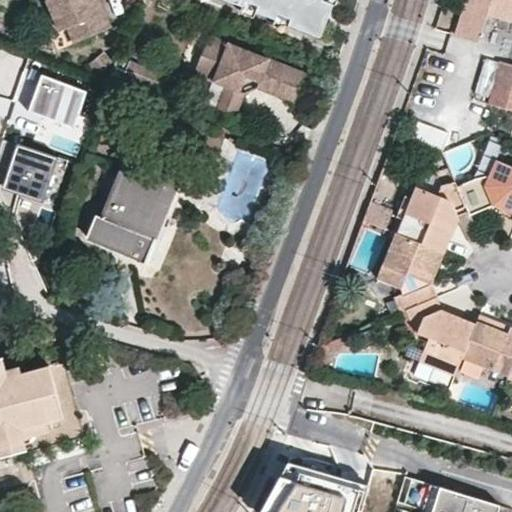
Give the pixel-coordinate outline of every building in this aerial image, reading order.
[(46,0),(61,30),(68,27),(76,42),(113,24),(101,0),(46,0)] [(229,0),(317,36),(331,0),(229,0)] [(511,0),(466,0),(455,37),(478,44),(487,16),(511,23),(511,0)] [(303,74),(208,35),(192,73),(223,86),(214,108),(232,116),(242,93),(255,87),(291,102),(303,74)] [(143,64),(126,57),(117,78),(156,94),(167,68),(144,59),(143,64)] [(511,109),(511,66),(485,59),(475,90),(488,94),(486,102),(511,109)] [(41,76),(28,111),(74,127),(87,92),(41,76)] [(72,161),(17,144),(4,189),(59,205),(72,161)] [(480,176),(459,184),(467,202),(470,209),(496,198),(498,203),(511,208),(511,161),(500,157),(491,180),(480,176)] [(158,181),(113,163),(94,214),(87,212),(79,233),(140,257),(148,234),(140,231),(158,181)] [(427,229),(422,242),(436,247),(444,250),(450,233),(444,225),(446,219),(456,215),(453,209),(467,202),(459,184),(458,179),(443,185),(440,195),(415,187),(411,197),(406,213),(420,219),(418,225),(427,229)] [(406,213),(411,197),(404,195),(396,217),(418,225),(420,219),(406,213)] [(496,198),(470,209),(472,214),(488,207),(498,203),(496,198)] [(470,209),(467,202),(453,209),(456,215),(470,209)] [(453,224),(456,215),(446,219),(444,225),(450,233),(453,224)] [(396,299),(402,312),(407,311),(437,296),(431,283),(438,266),(430,262),(436,247),(422,242),(396,233),(379,281),(400,289),(396,299)] [(444,250),(436,247),(430,262),(438,266),(441,258),(444,250)] [(423,361),(454,375),(462,356),(475,323),(462,318),(455,321),(447,317),(443,310),(437,296),(407,311),(420,335),(431,340),(423,361)] [(453,314),(443,310),(447,317),(455,321),(462,318),(453,314)] [(489,324),(492,318),(487,315),(480,313),(477,320),(489,324)] [(511,325),(492,318),(489,324),(477,320),(475,323),(462,356),(494,369),(495,367),(510,373),(511,370),(511,369),(511,325)] [(0,444),(26,438),(23,424),(51,417),(64,413),(50,361),(10,371),(7,359),(0,360),(0,444)] [(54,425),(51,417),(23,424),(26,438),(33,436),(37,429),(54,425)] [(28,446),(26,438),(0,444),(0,445),(2,453),(15,450),(28,446)] [(365,511),(375,485),(288,457),(269,511),(365,511)] [(496,511),(499,503),(411,476),(403,502),(421,508),(431,511),(430,511),(496,511)]
